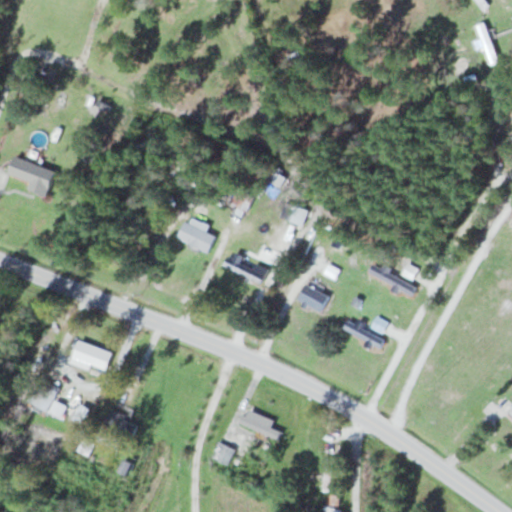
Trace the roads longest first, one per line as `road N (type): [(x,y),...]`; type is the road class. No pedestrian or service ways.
road 1 (secondary): [(0,261),(258,362),(366,416),(503,511)]
road 2 (track): [(0,101),(27,51),(77,62),(280,155),(341,218),(422,253),(442,273)]
road 3 (track): [(442,273),(366,416)]
